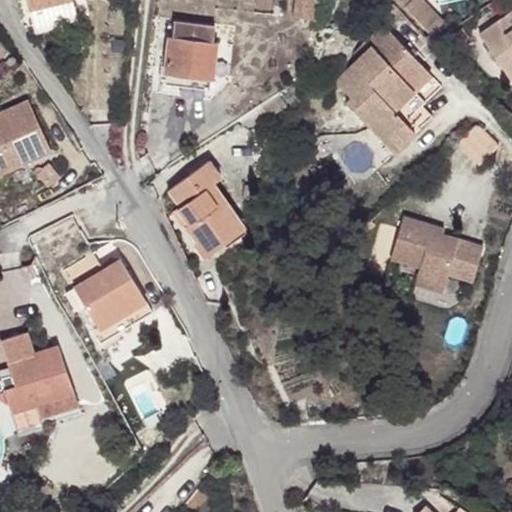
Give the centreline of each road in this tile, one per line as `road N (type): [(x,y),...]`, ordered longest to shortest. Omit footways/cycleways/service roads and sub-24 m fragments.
road 1 (residential): [(251,444),(186,296),(5,0)]
road 2 (residential): [(251,444),(412,437),(447,424),(470,406),(488,375),(511,295)]
road 3 (unknown): [(511,155),(426,58)]
